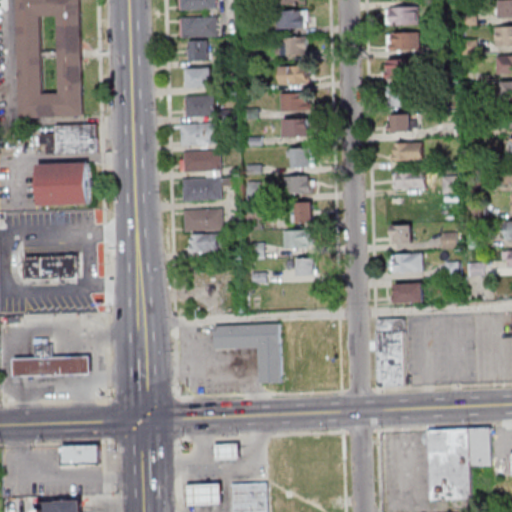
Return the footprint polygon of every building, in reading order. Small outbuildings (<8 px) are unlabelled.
[(25,118),(22,0),(84,0),(87,117),(25,118)] [(217,0),(179,0),(179,8),(218,8),(217,0)] [(511,0),(499,0),(500,17),(511,16),(511,0)] [(419,6),(388,6),(388,24),(419,24),(419,6)] [(309,9),(278,9),(278,27),(309,27),(309,9)] [(180,36),(218,36),(218,16),(180,16),(180,36)] [(511,25),(496,26),(496,46),(511,45),(511,25)] [(389,50),(421,50),(421,32),(389,32),(389,50)] [(309,55),(308,37),(281,37),(281,55),(309,55)] [(188,60),(209,60),(209,40),(188,40),(188,60)] [(511,55),(498,55),(498,74),(511,73),(511,55)] [(422,78),(422,58),(388,58),(388,78),(422,78)] [(311,83),(311,65),(281,65),(281,83),(311,83)] [(188,68),(188,86),(213,86),(213,68),(188,68)] [(511,99),(511,81),(503,81),(503,99),(511,99)] [(391,105),(421,105),(421,87),(391,87),(391,105)] [(283,109),(312,109),(312,93),(283,93),(283,109)] [(187,95),(187,115),(218,115),(218,95),(187,95)] [(413,114),(393,114),(393,131),(413,131),(413,114)] [(285,118),(285,135),(315,135),(315,118),(285,118)] [(182,144),(215,144),(215,123),(182,123),(182,144)] [(50,155),(50,145),(44,146),(44,137),(60,136),(60,128),(99,126),(101,152),(50,155)] [(394,160),(419,160),(419,142),(394,142),(394,160)] [(290,147),(290,167),(315,166),(315,147),(290,147)] [(182,151),(182,172),(223,172),(223,151),(182,151)] [(43,206),(42,166),(91,164),(93,204),(43,206)] [(427,188),(427,170),(394,170),(394,188),(427,188)] [(286,175),(286,193),(314,193),(314,175),(286,175)] [(459,193),(459,176),(443,176),(443,193),(459,193)] [(184,179),(184,201),(224,201),(224,179),(184,179)] [(294,202),(294,222),(314,222),(314,202),(294,202)] [(185,231),(224,231),(224,210),(185,210),(185,231)] [(392,242),(413,242),(413,225),(392,225),(392,242)] [(284,229),(284,248),(315,248),(315,229),(284,229)] [(444,248),(458,248),(458,232),(444,232),(444,248)] [(191,235),(191,252),(221,252),(221,235),(191,235)] [(28,256),(81,254),(81,271),(78,271),(79,275),(28,277),(28,256)] [(392,254),(392,272),(424,272),(424,254),(392,254)] [(318,275),(318,257),(298,257),(298,275),(318,275)] [(448,262),(448,276),(459,276),(459,262),(448,262)] [(470,275),(485,275),(485,262),(470,263),(470,275)] [(395,283),(395,303),(424,303),(424,283),(395,283)] [(407,385),(407,318),(378,318),(379,385),(407,385)] [(283,382),(282,323),(215,324),(216,348),(260,348),(260,383),(283,382)] [(17,357),(28,357),(74,355),(94,355),(95,373),(75,373),(28,374),(17,375),(17,357)] [(493,427),(429,428),(430,499),(473,499),(472,466),(493,466),(493,427)] [(218,460),(244,459),(243,441),(217,443),(218,460)] [(66,444),(103,443),(104,463),(66,464),(66,444)] [(191,506),(226,504),(224,481),(190,483),(191,506)] [(235,485),(236,511),(271,511),(270,483),(235,485)] [(81,501),(81,511),(35,511),(35,510),(38,510),(38,503),(81,501)]
